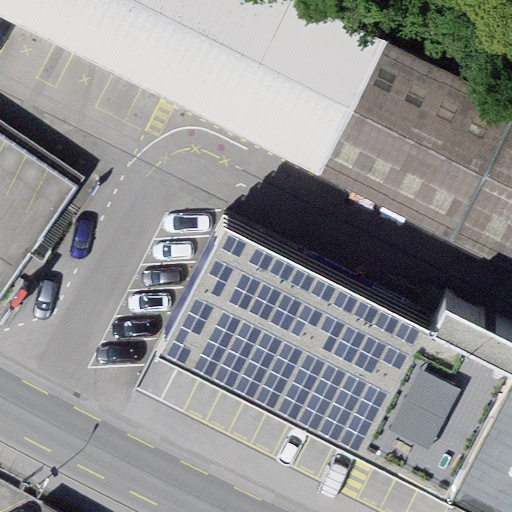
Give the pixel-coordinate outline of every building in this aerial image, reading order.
[(0,0),(0,25),(320,180),(383,49),(280,0),(0,0)] [(320,180),(511,272),(511,109),(383,49),(320,180)] [(0,313),(70,199),(0,153),(0,313)] [(452,505),(483,442),(511,388),(511,342),(447,311),(435,336),(225,231),(159,358),(360,459),(452,505)] [(465,511),(511,511),(511,388),(483,442),(452,505),(465,511)]
